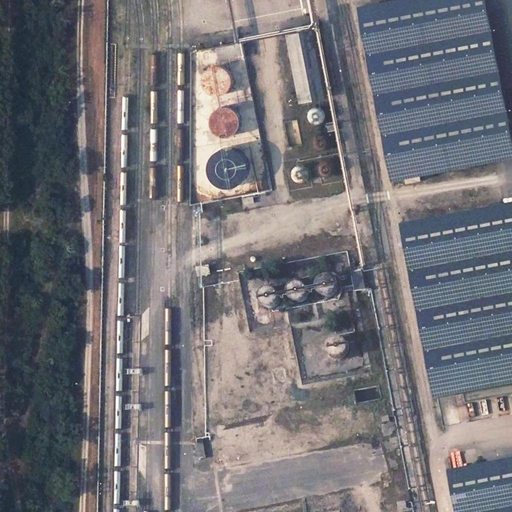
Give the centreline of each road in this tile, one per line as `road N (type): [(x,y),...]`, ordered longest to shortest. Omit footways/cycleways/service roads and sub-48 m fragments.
road 1 (track): [(7,511),(11,0)]
road 2 (track): [(82,511),(81,0)]
road 3 (track): [(81,176),(9,452)]
